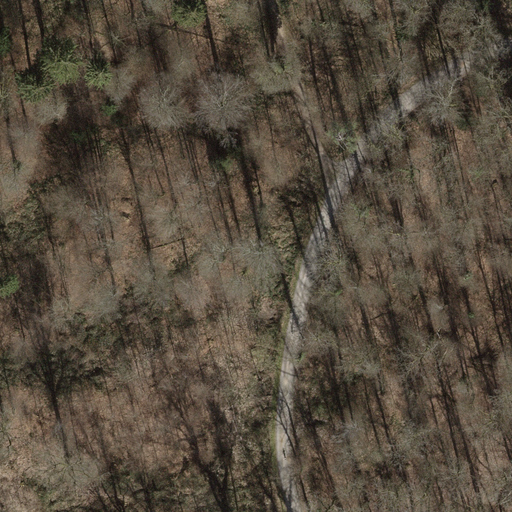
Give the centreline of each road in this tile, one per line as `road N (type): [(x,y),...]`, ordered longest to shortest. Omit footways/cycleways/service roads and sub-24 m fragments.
road 1 (track): [(296,511),(275,393),(335,181)]
road 2 (track): [(335,181),(416,89),(493,41),(511,40)]
